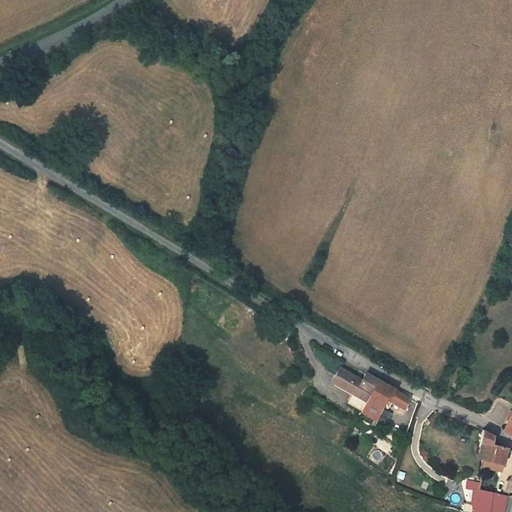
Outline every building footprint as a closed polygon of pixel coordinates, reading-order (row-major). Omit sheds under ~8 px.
[(278,323),(275,328),(288,336),(291,331),(278,323)] [(358,386),(361,381),(339,368),(332,381),(352,393),(366,401),(370,394),(358,386)] [(358,386),(370,394),(378,380),(365,373),(361,381),(358,386)] [(360,411),(360,412),(374,419),(380,408),(385,399),(405,410),(410,398),(395,390),(378,380),(370,394),(366,401),(360,411)] [(366,401),(352,393),(347,403),(360,411),(366,401)] [(380,408),(374,419),(385,425),(391,413),(380,408)] [(511,414),(507,423),(503,430),(511,435),(511,414)] [(478,457),(482,458),(480,466),(499,470),(507,448),(505,447),(497,445),(491,443),(493,435),(482,429),(479,447),(481,447),(478,457)] [(511,472),(511,476),(507,480),(506,480),(503,490),(511,490),(511,472)] [(467,489),(470,503),(475,504),(478,488),(479,483),(469,481),(467,489)] [(478,488),(475,504),(474,511),(511,511),(511,495),(506,495),(478,488)]
